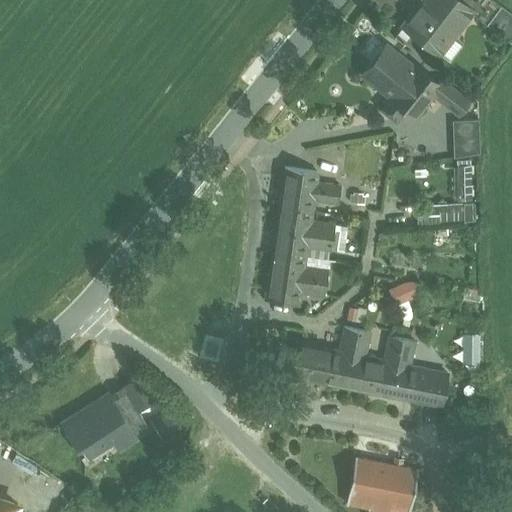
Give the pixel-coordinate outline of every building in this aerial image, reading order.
[(422,0),(404,22),(440,51),(472,10),(473,9),(462,0),(422,0)] [(501,5),(494,0),(462,0),(473,9),(472,10),(487,22),(501,5)] [(414,64),(398,51),(391,60),(380,52),(365,71),(391,92),(388,95),(389,95),(381,105),(396,117),(403,107),(415,117),(434,93),(442,84),(441,83),(415,63),(414,64)] [(471,101),(444,79),(441,83),(442,84),(434,93),(461,114),(471,101)] [(479,119),(453,120),(454,157),(480,153),(479,119)] [(319,172),(285,167),(279,206),(312,211),(314,199),(338,203),(341,185),(318,182),(319,172)] [(312,211),(279,206),(272,251),(305,256),(307,246),(331,249),(335,224),(311,220),(312,211)] [(305,256),(272,251),(266,297),(299,302),(300,291),(325,294),(328,269),(304,266),(305,256)] [(345,327),(339,351),(329,349),(322,382),(368,391),(375,358),(366,356),(371,332),(345,327)] [(415,341),(389,336),(384,360),(375,358),(368,391),(427,403),(434,370),(410,366),(415,341)] [(329,349),(298,343),(291,375),(322,382),(329,349)] [(447,373),(434,370),(427,403),(441,406),(447,373)] [(149,426),(127,390),(112,399),(135,434),(149,426)] [(108,398),(80,416),(79,414),(65,423),(81,450),(80,450),(85,457),(88,455),(86,452),(113,435),(119,446),(136,435),(135,434),(112,399),(110,395),(107,397),(108,398)] [(394,463),(355,456),(346,502),(370,506),(371,500),(410,508),(418,468),(401,465),(403,458),(395,457),(394,463)] [(14,511),(17,505),(0,498),(0,511),(14,511)]
